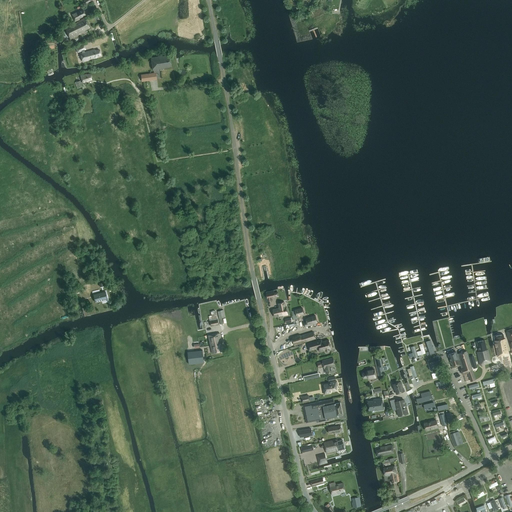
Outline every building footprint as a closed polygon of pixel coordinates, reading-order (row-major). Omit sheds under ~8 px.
[(83,10),(72,14),(75,21),(80,19),(79,18),(85,15),(83,10)] [(85,18),(65,29),(71,39),(83,32),(83,31),(90,27),(85,18)] [(101,55),(99,49),(95,51),(94,49),(85,52),(84,50),(85,49),(84,45),(76,48),(77,52),(81,51),(82,53),(83,53),(83,55),(83,56),(83,57),(84,57),(85,61),(96,57),(96,56),(101,55)] [(152,58),(154,69),(171,66),(169,55),(152,58)] [(156,80),(156,72),(148,73),(141,74),(142,82),(156,80)] [(83,83),(92,80),(90,74),(87,75),(87,74),(81,76),(83,83)] [(93,294),(95,302),(107,299),(105,291),(93,294)] [(274,291),(266,293),(268,302),(272,301),(272,298),(275,297),(274,291)] [(274,317),(283,315),(288,314),(286,307),(285,307),(284,302),(278,303),(279,307),(280,307),(280,308),(273,310),(274,317)] [(303,308),(295,310),(297,316),(304,314),(303,308)] [(211,314),(212,317),(209,317),(211,326),(219,325),(217,320),(216,313),(215,310),(211,311),(211,314)] [(306,318),(307,322),(304,323),(305,326),(311,324),(310,324),(317,322),(315,315),(306,318)] [(294,345),(311,340),(316,338),(314,332),(301,336),(299,335),(292,337),(294,345)] [(209,335),(211,344),(222,342),(220,333),(209,335)] [(494,336),(498,355),(508,353),(505,338),(504,338),(503,334),(494,336)] [(322,340),(307,343),(309,350),(319,348),(320,351),(326,350),(326,351),(328,352),(329,351),(330,350),(330,349),(331,349),(329,340),(323,342),(322,340)] [(430,340),(426,341),(430,353),(434,352),(430,340)] [(485,340),(477,342),(479,351),(477,352),(480,365),(491,362),(488,349),(487,350),(485,340)] [(224,351),(222,342),(211,344),(213,353),(224,351)] [(189,364),(204,362),(202,350),(188,352),(189,364)] [(453,367),(461,365),(462,368),(461,369),(463,374),(468,373),(471,381),(476,380),(470,361),(473,360),(471,354),(468,355),(466,351),(459,353),(460,355),(458,356),(456,351),(448,354),(453,367)] [(333,371),(333,369),(332,367),(335,366),(333,358),(323,361),(323,363),(322,363),(321,361),(317,363),(318,368),(323,366),(322,365),(324,365),(324,366),(326,366),(328,373),(333,371)] [(439,359),(430,362),(432,369),(441,366),(439,359)] [(414,365),(417,375),(419,380),(423,379),(426,378),(426,377),(431,375),(425,360),(414,365)] [(336,386),(338,386),(337,381),(331,382),(331,384),(324,385),(325,390),(324,390),(325,394),(331,393),(330,391),(337,390),(336,386)] [(401,381),(393,384),(397,394),(404,391),(401,381)] [(494,397),(493,389),(485,390),(485,398),(494,397)] [(416,398),(417,403),(430,399),(429,394),(416,398)] [(452,396),(446,399),(451,410),(459,408),(452,396)] [(303,405),(307,423),(316,421),(317,422),(329,420),(329,418),(337,416),(343,415),(341,402),(335,404),(334,399),(303,405)] [(375,410),(383,409),(382,399),(376,399),(376,400),(368,401),(369,410),(375,409),(375,410)] [(397,406),(396,407),(399,416),(408,414),(406,404),(405,404),(404,400),(395,402),(397,406)] [(488,401),(489,409),(497,408),(496,400),(488,401)] [(468,423),(459,408),(451,410),(459,427),(468,423)] [(426,430),(438,427),(437,420),(424,423),(426,430)] [(472,431),(468,423),(459,427),(463,434),(472,431)] [(341,425),(328,427),(329,433),(342,431),(341,425)] [(311,428),(299,430),(300,437),(312,435),(311,428)] [(472,431),(463,434),(468,443),(475,440),(472,431)] [(455,446),(459,444),(455,432),(451,434),(455,446)] [(327,453),(345,449),(343,440),(338,441),(337,440),(324,442),(327,453)] [(475,440),(468,443),(472,452),(469,462),(480,455),(475,440)] [(314,444),(316,451),(322,450),(320,442),(314,444)] [(394,453),(392,444),(380,447),(381,449),(376,449),(378,455),(382,454),(382,455),(394,453)] [(392,483),(399,481),(397,473),(395,465),(384,468),(385,475),(387,475),(388,476),(390,476),(392,483)] [(310,481),(312,486),(322,484),(321,478),(310,481)] [(343,483),(330,486),(332,495),(339,493),(345,491),(343,483)] [(495,501),(497,508),(504,506),(502,499),(495,501)] [(493,501),(486,503),(488,511),(490,511),(496,510),(493,501)] [(333,511),(335,511),(331,506),(329,503),(325,506),(327,509),(327,508),(330,511),(333,511)]
